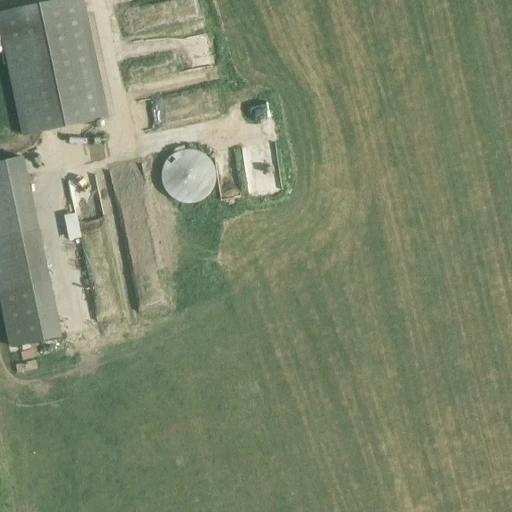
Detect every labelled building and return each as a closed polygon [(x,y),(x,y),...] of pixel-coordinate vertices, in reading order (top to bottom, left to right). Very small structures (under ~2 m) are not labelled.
[(83,0),(48,0),(0,10),(0,31),(22,136),(109,117),(83,0)] [(175,79),(207,70),(203,52),(170,61),(175,79)] [(188,121),(211,115),(210,108),(194,112),(191,98),(183,99),(188,121)] [(162,172),(162,176),(162,177),(162,182),(163,186),(165,191),(168,195),(171,198),(175,201),(179,203),(184,204),(189,204),(193,204),(198,203),(202,201),(206,198),(210,195),(212,191),(214,186),(215,182),(216,177),(215,172),(214,168),(212,164),(210,160),(206,156),(202,154),(198,152),(193,150),(189,150),(184,150),(179,152),(175,154),(171,156),(168,160),(165,164),(163,168),(162,172)] [(12,347),(63,336),(51,281),(23,157),(0,162),(0,291),(0,293),(12,347)]
